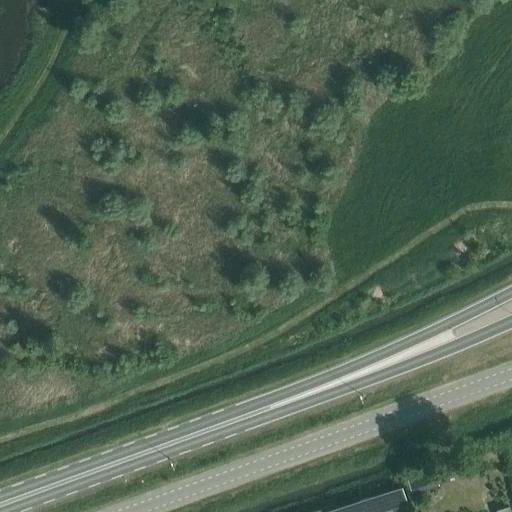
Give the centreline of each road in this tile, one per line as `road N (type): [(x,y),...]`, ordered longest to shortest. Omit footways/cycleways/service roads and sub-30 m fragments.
road 1 (unclassified): [(511,375),(132,511)]
road 2 (secondary): [(511,294),(168,445)]
road 3 (secondary): [(168,445),(385,375),(511,321)]
road 4 (secondary): [(168,445),(0,506)]
